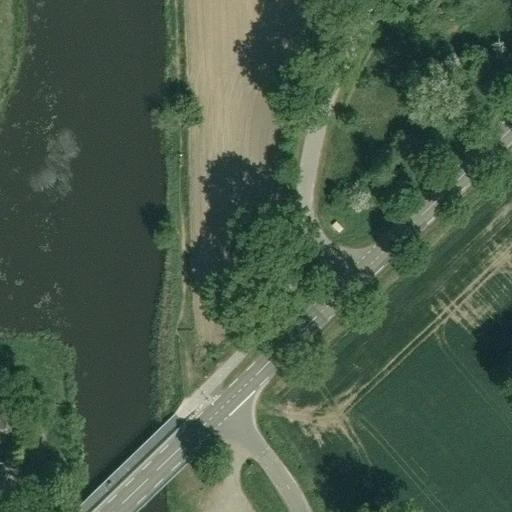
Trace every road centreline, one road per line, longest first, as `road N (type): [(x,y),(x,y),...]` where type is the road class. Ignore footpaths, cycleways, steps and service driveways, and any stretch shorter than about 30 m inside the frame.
road 1 (unclassified): [(356,279),(315,236),(303,193),(322,109),(380,0)]
road 2 (tertiary): [(356,279),(511,128)]
road 3 (tertiary): [(223,405),(356,279)]
road 4 (tertiary): [(114,511),(223,405)]
road 5 (unclassified): [(300,511),(223,405)]
